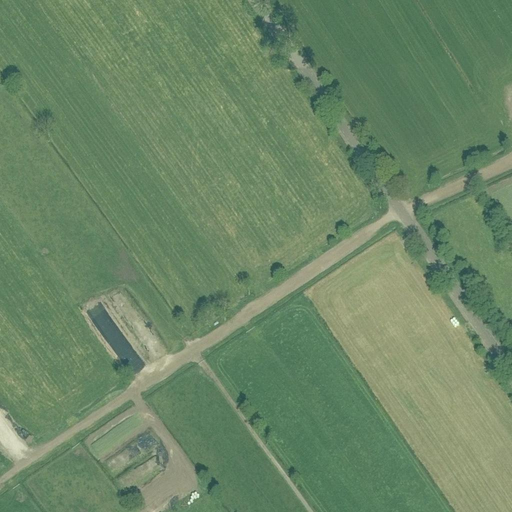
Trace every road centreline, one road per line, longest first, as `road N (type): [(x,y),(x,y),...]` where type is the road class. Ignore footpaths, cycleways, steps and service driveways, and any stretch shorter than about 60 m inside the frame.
road 1 (track): [(0,484),(400,211),(511,162)]
road 2 (tertiary): [(511,372),(259,0)]
